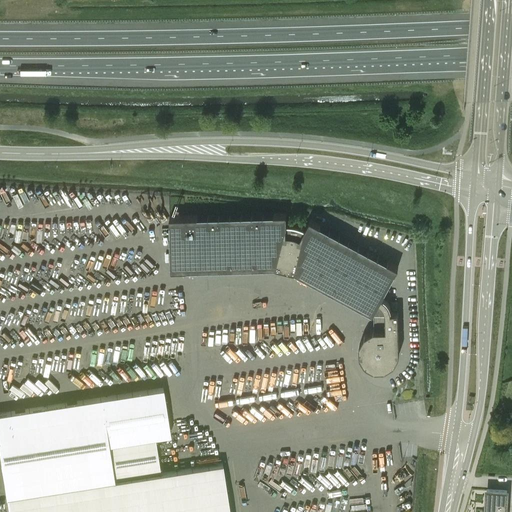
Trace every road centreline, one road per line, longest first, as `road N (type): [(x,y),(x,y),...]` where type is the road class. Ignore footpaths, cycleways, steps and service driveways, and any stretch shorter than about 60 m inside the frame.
road 1 (motorway): [(511,26),(0,39)]
road 2 (motorway): [(0,67),(457,56)]
road 3 (unclassified): [(473,175),(259,141),(66,154)]
road 4 (unclassified): [(66,154),(297,163),(472,195)]
road 5 (unknown): [(196,295),(188,328),(196,394),(209,424),(241,454),(288,436),(384,428)]
road 6 (secondary): [(472,195),(445,511)]
road 7 (secondary): [(451,511),(482,390),(497,200)]
road 8 (unknown): [(0,206),(136,215),(157,272),(196,295)]
road 9 (unknown): [(365,383),(398,371),(411,336),(407,262),(379,237)]
road 10 (secondary): [(498,181),(511,4)]
road 11 (secondary): [(487,0),(473,175)]
